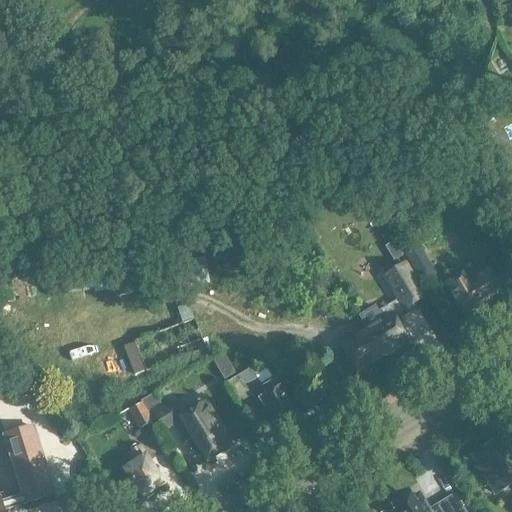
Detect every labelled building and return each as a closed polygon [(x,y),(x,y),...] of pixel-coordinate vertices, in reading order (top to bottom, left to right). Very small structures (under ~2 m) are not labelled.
[(382,311),(387,318),(367,331),(383,357),(408,341),(393,316),(425,297),(405,264),(384,277),(398,300),(382,311)] [(463,315),(486,301),(485,300),(499,292),(487,272),(466,284),(461,276),(445,285),(463,315)] [(341,347),(357,373),(383,357),(367,331),(341,347)] [(250,370),(225,385),(237,404),(253,394),(272,425),(292,412),(282,397),(284,396),(273,379),(260,387),(250,370)] [(153,394),(140,402),(141,404),(147,413),(151,411),(164,431),(183,419),(177,410),(170,399),(160,405),(153,394)] [(230,444),(204,403),(187,413),(183,406),(177,410),(183,419),(184,419),(191,430),(189,431),(207,461),(222,451),(221,449),(230,444)] [(138,431),(152,423),(141,404),(127,412),(138,431)] [(25,504),(26,503),(53,495),(31,427),(4,435),(25,504)] [(511,451),(504,439),(475,457),(496,491),(511,482),(511,451)] [(152,495),(152,492),(164,484),(139,447),(130,453),(135,462),(123,470),(142,498),(143,497),(146,500),(152,495)] [(387,511),(464,511),(454,495),(435,507),(436,508),(429,511),(421,498),(413,503),(409,496),(389,508),(387,511)]
